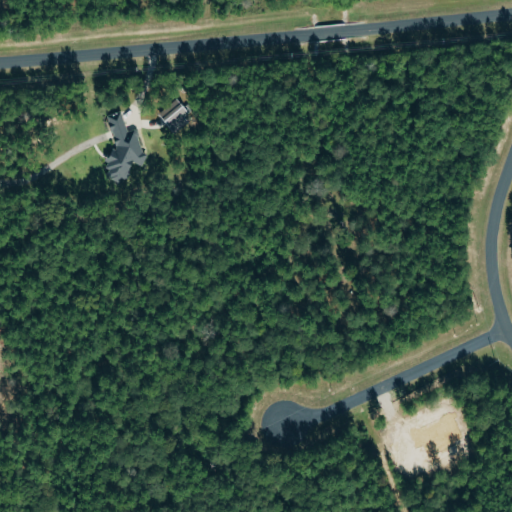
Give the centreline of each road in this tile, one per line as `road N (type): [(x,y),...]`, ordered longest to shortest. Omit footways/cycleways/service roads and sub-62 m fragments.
road 1 (residential): [(511,14),(0,63)]
road 2 (residential): [(284,426),(505,332)]
road 3 (residential): [(511,165),(489,254),(511,342)]
